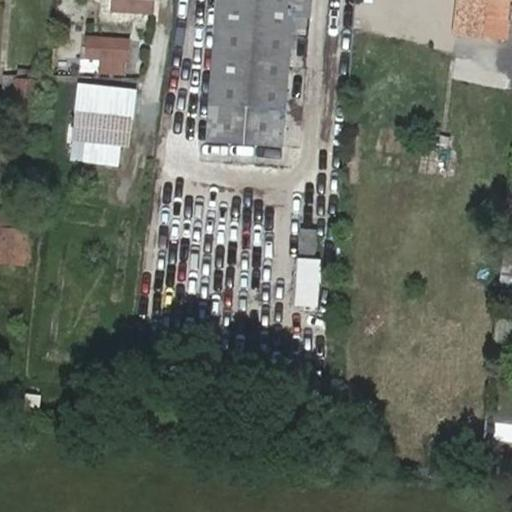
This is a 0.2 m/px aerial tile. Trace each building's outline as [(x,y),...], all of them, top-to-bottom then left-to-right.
[(216,0),(207,140),(280,145),(285,82),(300,84),(301,65),(286,63),(288,35),(306,36),(308,18),(290,17),(290,0),(216,0)] [(313,0),(290,0),(290,17),(308,18),(312,19),(313,0)] [(511,0),(457,0),(454,35),(511,41),(511,0)] [(102,59),(102,73),(132,74),(134,37),(87,34),(85,58),(102,59)] [(32,124),(37,84),(18,82),(13,121),(32,124)] [(132,119),(133,119),(135,91),(79,86),(77,112),(132,119)] [(132,119),(77,112),(72,142),(91,144),(121,147),(130,149),(132,119)] [(121,147),(91,144),(88,163),(119,166),(121,147)] [(14,214),(0,213),(0,263),(26,266),(28,230),(13,229),(14,214)] [(317,231),(300,229),(299,254),(315,255),(317,231)] [(511,240),(504,239),(502,258),(497,300),(511,300),(511,240)] [(321,308),(324,260),(294,259),(292,306),(321,308)] [(511,339),(511,322),(493,322),(493,339),(511,339)]
